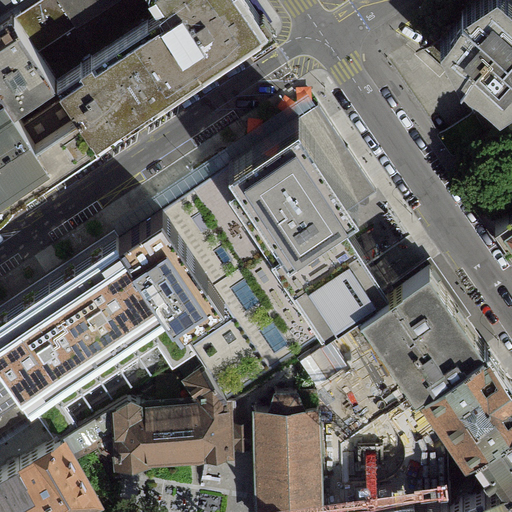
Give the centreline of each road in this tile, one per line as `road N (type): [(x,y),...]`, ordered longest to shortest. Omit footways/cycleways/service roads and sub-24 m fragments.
road 1 (residential): [(0,258),(327,38)]
road 2 (residential): [(511,313),(327,38)]
